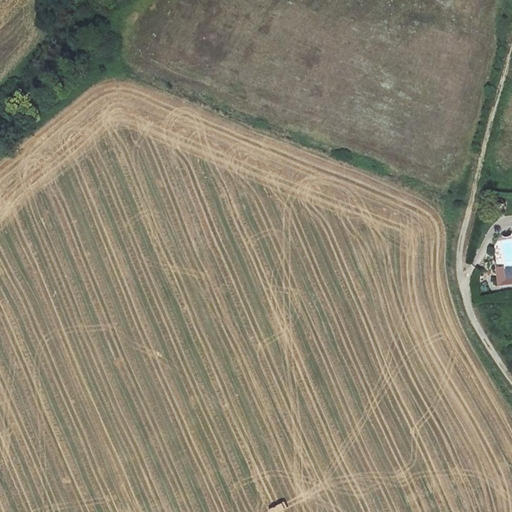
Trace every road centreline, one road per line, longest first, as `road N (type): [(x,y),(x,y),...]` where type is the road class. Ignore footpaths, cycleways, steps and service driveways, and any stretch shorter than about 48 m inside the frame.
road 1 (track): [(460,247),(511,55)]
road 2 (residential): [(511,381),(468,310),(460,247)]
